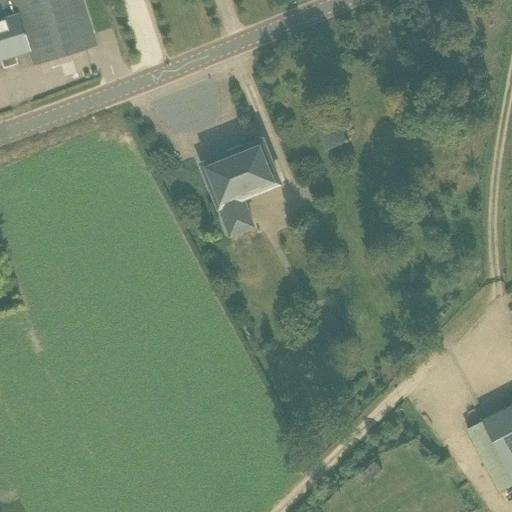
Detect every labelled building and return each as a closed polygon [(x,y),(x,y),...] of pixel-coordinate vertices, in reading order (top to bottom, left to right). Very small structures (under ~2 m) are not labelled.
[(28,50),(33,66),(96,47),(81,0),(0,0),(0,13),(2,20),(17,15),(28,50)] [(0,58),(1,59),(3,67),(16,63),(13,54),(28,50),(17,15),(2,20),(0,20),(0,58)] [(204,166),(218,201),(231,235),(254,226),(241,192),(261,184),(263,190),(279,183),(263,142),(246,148),(247,150),(206,166),(205,165),(204,166)] [(358,336),(343,309),(324,319),(338,346),(358,336)] [(511,406),(466,430),(498,493),(504,490),(507,495),(511,492),(511,406)] [(366,488),(384,472),(376,463),(358,479),(366,488)]
